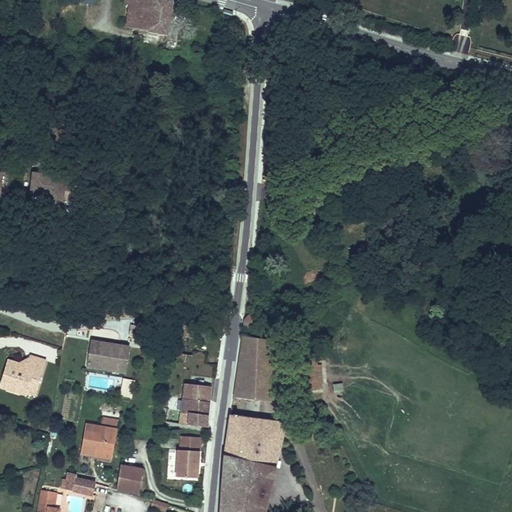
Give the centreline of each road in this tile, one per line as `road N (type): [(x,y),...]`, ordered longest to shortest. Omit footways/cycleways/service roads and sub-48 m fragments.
road 1 (tertiary): [(273,20),(259,60),(212,511)]
road 2 (tertiary): [(511,76),(298,16),(273,20)]
